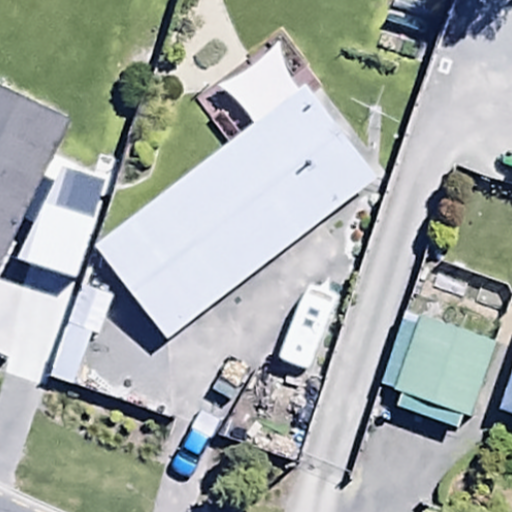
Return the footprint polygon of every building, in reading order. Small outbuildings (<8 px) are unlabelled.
[(374,186),(305,97),(95,259),(165,349),(374,186)] [(0,274),(63,143),(0,112),(0,274)] [(106,308),(79,298),(45,386),(72,396),(106,308)] [(413,337),(399,332),(377,395),(472,429),(498,357),(417,328),(413,337)] [(511,427),(511,375),(495,421),(511,427)]
